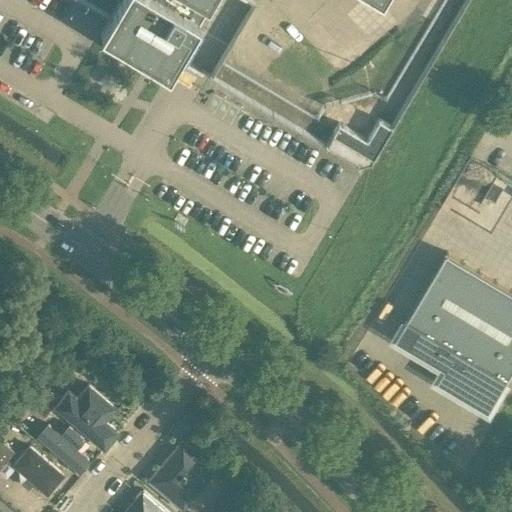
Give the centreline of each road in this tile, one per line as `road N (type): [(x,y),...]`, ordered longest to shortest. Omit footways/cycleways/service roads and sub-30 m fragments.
road 1 (tertiary): [(215,350),(130,278),(0,195)]
road 2 (tertiary): [(385,511),(215,350)]
road 3 (residential): [(215,350),(79,511)]
